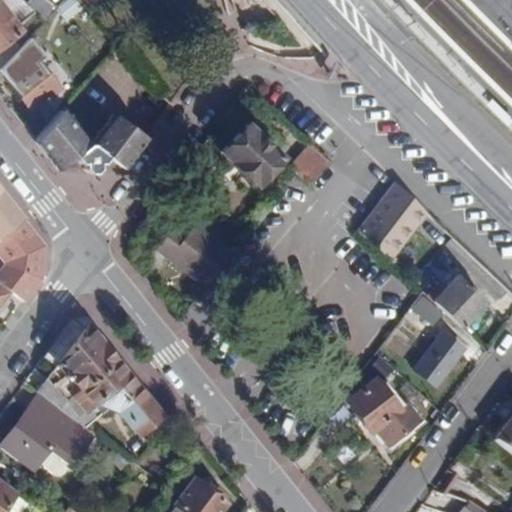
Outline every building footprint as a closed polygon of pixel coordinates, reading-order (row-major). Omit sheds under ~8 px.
[(33,13),(44,20),(56,7),(45,0),(28,0),(24,6),(18,0),(0,0),(0,65),(17,47),(26,38),(16,26),(33,13)] [(190,17),(192,17),(191,0),(147,0),(148,17),(152,17),(152,28),(191,28),(190,17)] [(0,70),(33,110),(58,89),(33,59),(30,62),(17,47),(0,65),(0,70)] [(108,157),(122,167),(145,137),(114,114),(92,144),(87,145),(60,111),(34,140),(58,170),(73,157),(78,163),(83,162),(84,168),(88,173),(94,172),(99,168),(98,163),(103,163),(108,157)] [(255,187),(282,157),(245,123),(219,152),(255,187)] [(289,168),(307,185),(328,161),(309,145),(289,168)] [(407,236),(402,232),(419,208),(393,184),(357,232),(388,261),(407,236)] [(0,235),(9,228),(20,219),(0,194),(0,235)] [(402,232),(407,236),(424,213),(419,208),(402,232)] [(20,219),(9,228),(0,235),(0,261),(2,264),(1,267),(0,265),(0,285),(22,302),(42,276),(43,248),(20,219)] [(156,250),(205,287),(231,252),(192,223),(186,232),(174,224),(156,250)] [(481,304),(484,301),(456,276),(444,289),(441,286),(430,299),(471,338),(493,315),(481,304)] [(432,326),(441,314),(422,298),(414,309),(432,326)] [(139,435),(162,416),(87,326),(84,328),(73,320),(69,320),(42,356),(55,365),(35,391),(40,395),(85,427),(112,405),(139,435)] [(437,386),(464,351),(441,333),(414,369),(437,386)] [(384,381),(393,372),(377,357),(368,367),(384,381)] [(389,443),(405,430),(393,415),(400,409),(375,379),(347,402),(371,431),(376,427),(389,443)] [(70,464),(90,437),(81,430),(85,427),(40,395),(4,445),(31,465),(35,459),(55,473),(59,474),(63,472),(70,464)] [(405,430),(417,421),(405,406),(400,409),(393,415),(405,430)] [(511,418),(494,442),(511,455),(511,418)] [(174,503),(185,511),(220,511),(227,503),(193,477),(174,503)] [(0,511),(15,493),(0,482),(0,511)] [(463,511),(481,511),(471,503),(463,511)]
